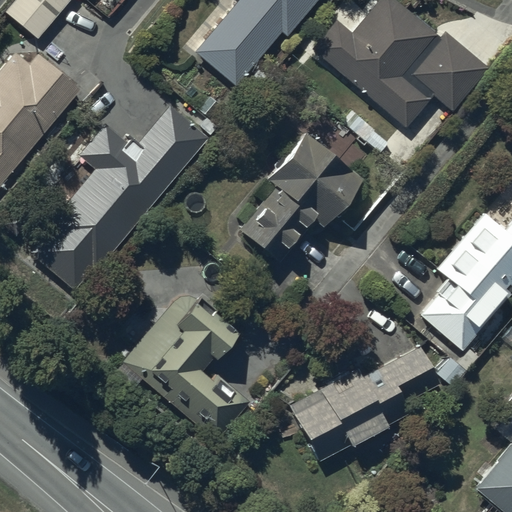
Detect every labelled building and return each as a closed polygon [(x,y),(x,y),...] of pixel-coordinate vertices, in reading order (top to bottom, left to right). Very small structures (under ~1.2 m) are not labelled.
[(11,0),(4,9),(36,36),(65,0),(11,0)] [(232,0),(193,47),(235,82),(279,28),(285,33),(312,0),(232,0)] [(450,106),(486,65),(445,28),(439,35),(398,0),(376,0),(350,30),(336,17),(311,45),(402,125),(432,90),(450,106)] [(0,179),(80,87),(37,50),(27,62),(14,50),(0,66),(0,179)] [(48,227),(31,248),(75,285),(92,266),(94,267),(207,134),(170,103),(137,141),(131,136),(126,142),(103,123),(79,152),(95,165),(45,225),(48,227)] [(269,187),(237,225),(277,258),(313,216),(320,222),(359,176),(306,132),(268,176),(277,183),(271,190),(269,187)] [(436,289),(418,310),(460,347),(511,286),(511,217),(504,226),(483,208),(435,265),(445,274),(434,287),(436,289)] [(172,299),(120,357),(212,438),(246,398),(216,372),(211,377),(198,367),(211,352),(213,354),(235,329),(211,308),(213,306),(198,293),(194,297),(193,296),(192,295),(191,295),(190,294),(189,294),(188,294),(188,293),(187,293),(186,293),(185,293),(184,293),(183,293),(182,293),(181,293),(180,293),(180,294),(179,294),(178,294),(177,294),(176,295),(175,296),(174,296),(174,297),(173,297),(173,298),(172,299)] [(356,365),(287,401),(318,457),(405,409),(400,400),(437,380),(416,341),(359,373),(356,365)] [(510,440),(472,483),(507,511),(511,511),(511,410),(511,411),(511,414),(499,430),(510,440)]
